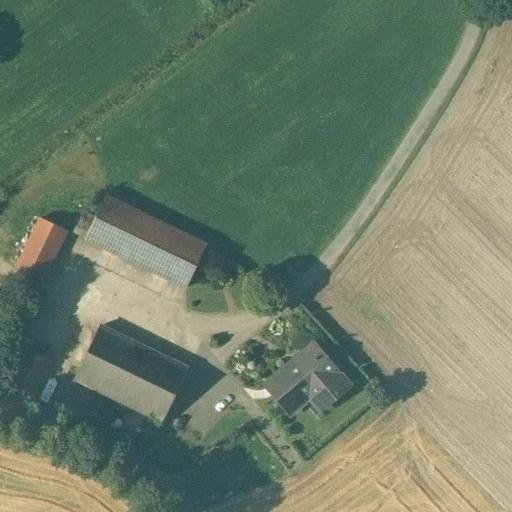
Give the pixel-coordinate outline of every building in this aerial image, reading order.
[(206,245),(106,197),(96,218),(86,239),(85,240),(185,289),(206,245)] [(96,218),(84,212),(74,233),(86,239),(96,218)] [(67,231),(40,218),(16,269),(43,282),(67,231)] [(188,369),(105,329),(101,327),(76,379),(77,380),(156,419),(162,422),(188,369)] [(321,413),(326,408),(330,405),(351,386),(316,345),(267,386),(292,415),(310,400),(321,413)] [(0,400),(24,412),(49,361),(23,349),(0,398),(0,400)] [(162,422),(156,419),(153,425),(159,428),(162,422)]
